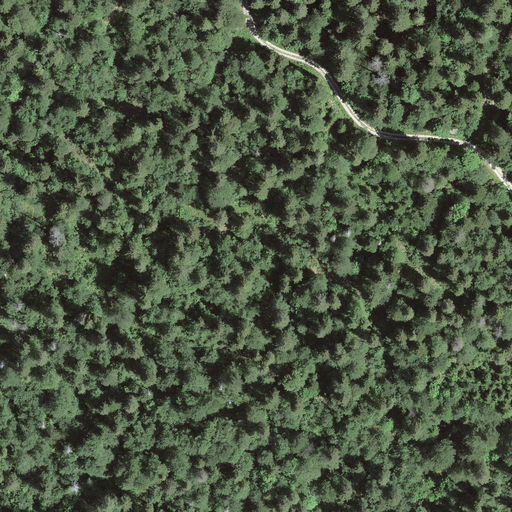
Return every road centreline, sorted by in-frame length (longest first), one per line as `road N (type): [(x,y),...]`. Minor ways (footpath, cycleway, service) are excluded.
road 1 (track): [(511,188),(470,147),(386,135),(363,123),(315,64),(255,32),(244,0)]
road 2 (track): [(470,147),(511,20)]
